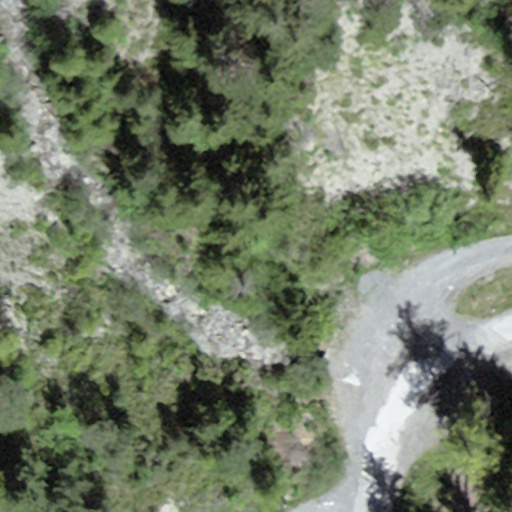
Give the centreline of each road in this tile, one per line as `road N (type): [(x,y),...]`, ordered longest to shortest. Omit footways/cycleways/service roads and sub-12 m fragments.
road 1 (unclassified): [(511,333),(408,381),(376,511)]
road 2 (track): [(408,381),(413,311),(448,265),(511,249)]
